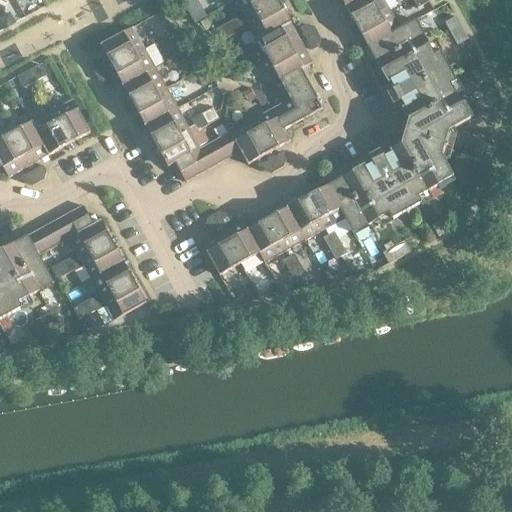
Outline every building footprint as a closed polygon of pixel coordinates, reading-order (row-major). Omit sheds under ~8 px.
[(279,4),(276,0),(239,0),(236,2),(247,22),(279,4)] [(389,9),(383,0),(358,0),(345,7),(357,27),(389,9)] [(429,3),(427,0),(412,0),(418,9),(429,3)] [(290,25),(279,4),(247,22),(258,43),(290,25)] [(400,29),(389,9),(357,27),(368,47),(400,29)] [(6,16),(0,19),(0,20),(5,30),(15,24),(12,18),(6,16)] [(462,29),(456,18),(445,24),(451,35),(462,29)] [(238,19),(227,25),(233,36),(244,30),(238,19)] [(415,22),(400,29),(368,47),(388,85),(395,81),(399,88),(387,95),(393,106),(405,99),(409,107),(402,110),(408,121),(409,124),(406,134),(446,146),(449,134),(471,122),(451,87),(457,84),(456,82),(453,77),(449,69),(440,54),(435,57),(415,22)] [(233,36),(227,25),(216,31),(222,42),(233,36)] [(302,45),(290,25),(258,43),(269,63),(302,45)] [(307,26),(300,29),(306,40),(318,34),(315,28),(307,26)] [(144,49),(133,29),(100,47),(112,67),(144,49)] [(469,40),(462,29),(451,35),(457,46),(469,40)] [(321,40),(318,34),(306,40),(312,52),(319,48),(321,40)] [(313,65),(302,45),(269,63),(280,83),(301,72),(313,65)] [(155,69),(144,49),(112,67),(123,87),(155,69)] [(206,68),(200,57),(189,63),(195,74),(206,68)] [(102,59),(95,63),(93,71),(96,77),(107,71),(102,59)] [(46,77),(40,66),(29,72),(35,83),(46,77)] [(483,67),(472,73),(479,84),(490,78),(483,67)] [(212,79),(206,68),(195,74),(201,85),(212,79)] [(167,89),(155,69),(123,87),(134,107),(167,89)] [(113,82),(107,71),(96,77),(99,82),(107,85),(113,82)] [(35,83),(29,72),(18,78),(24,89),(35,83)] [(323,111),(301,72),(280,83),(290,101),(272,111),(283,132),(323,111)] [(250,88),(242,92),(249,104),(256,100),(250,88)] [(178,110),(167,89),(134,107),(145,128),(178,110)] [(90,134),(73,101),(53,112),(71,145),(90,134)] [(213,108),(202,114),(209,126),(220,120),(215,112),(213,108)] [(189,130),(178,110),(145,128),(157,148),(189,130)] [(283,132),(272,111),(251,122),(269,155),(290,143),(283,132)] [(71,145),(53,112),(33,124),(51,156),(71,145)] [(209,126),(202,114),(191,121),(197,132),(209,126)] [(269,155),(251,122),(230,134),(241,153),(248,166),(258,161),(269,155)] [(51,156),(33,124),(13,135),(31,167),(51,156)] [(200,150),(189,130),(157,148),(168,168),(175,164),(186,158),(197,152),(200,150)] [(241,153),(230,134),(219,140),(230,159),(241,153)] [(446,146),(406,134),(402,147),(401,147),(392,152),(395,159),(387,163),(380,151),(369,158),(376,170),(369,174),(365,167),(327,187),(345,220),(354,235),(388,216),(392,221),(416,208),(421,205),(419,199),(454,179),(444,161),(442,158),(446,146)] [(31,167),(13,135),(0,141),(0,162),(3,167),(9,179),(31,167)] [(230,159),(219,140),(208,146),(219,165),(230,159)] [(477,141),(474,154),(485,157),(489,145),(477,141)] [(219,165),(208,146),(200,150),(197,152),(208,171),(219,165)] [(208,171),(197,152),(186,158),(197,177),(208,171)] [(283,153),(272,160),(278,171),(284,168),(287,160),(283,153)] [(485,157),(474,154),(470,166),(482,169),(485,157)] [(197,177),(186,158),(175,164),(186,183),(197,177)] [(278,171),(272,160),(261,166),(264,172),(272,174),(278,171)] [(44,167),(33,173),(39,184),(45,181),(47,173),(44,167)] [(39,184),(33,173),(22,179),(25,185),(33,187),(39,184)] [(345,220),(327,187),(307,199),(325,231),(345,220)] [(325,231),(307,199),(287,210),(305,242),(325,231)] [(94,226),(83,207),(72,213),(84,232),(94,226)] [(305,242),(287,210),(267,221),(285,253),(305,242)] [(84,232),(72,213),(61,219),(73,238),(84,232)] [(219,213),(214,216),(220,227),(230,221),(228,215),(219,213)] [(220,227),(214,216),(208,219),(205,228),(209,233),(220,227)] [(73,238),(61,219),(51,225),(62,245),(69,241),(73,238)] [(285,253),(267,221),(247,232),(259,254),(265,264),(285,253)] [(443,221),(432,227),(439,238),(450,232),(443,221)] [(113,243),(101,222),(94,226),(84,232),(73,238),(69,241),(80,261),(113,243)] [(241,222),(221,233),(239,266),(259,254),(247,232),(241,222)] [(62,245),(51,225),(40,231),(51,251),(62,245)] [(51,251),(40,231),(29,237),(39,257),(51,251)] [(323,239),(329,250),(340,243),(334,232),(323,239)] [(239,266),(221,233),(202,244),(220,277),(239,266)] [(39,257),(29,237),(0,252),(0,322),(7,318),(22,310),(19,304),(54,284),(39,257)] [(405,241),(394,247),(400,259),(411,253),(405,241)] [(124,264),(113,243),(80,261),(91,282),(124,264)] [(347,254),(340,243),(329,250),(336,261),(347,254)] [(400,259),(394,247),(383,254),(389,265),(400,259)] [(283,261),(289,272),(300,266),(294,255),(283,261)] [(73,258),(62,264),(69,274),(79,269),(73,258)] [(69,274),(62,264),(52,270),(58,280),(69,274)] [(135,284),(124,264),(91,282),(102,302),(135,284)] [(306,277),(300,266),(289,272),(295,283),(306,277)] [(146,304),(135,284),(102,302),(113,322),(146,304)] [(96,297),(85,303),(91,315),(102,309),(96,297)] [(91,315),(85,303),(74,309),(80,321),(91,315)] [(52,313),(41,320),(47,331),(58,325),(52,313)] [(7,318),(0,322),(0,326),(3,332),(12,327),(7,318)] [(47,331),(41,320),(30,326),(36,337),(47,331)] [(0,342),(0,356),(8,352),(2,341),(0,342)]
